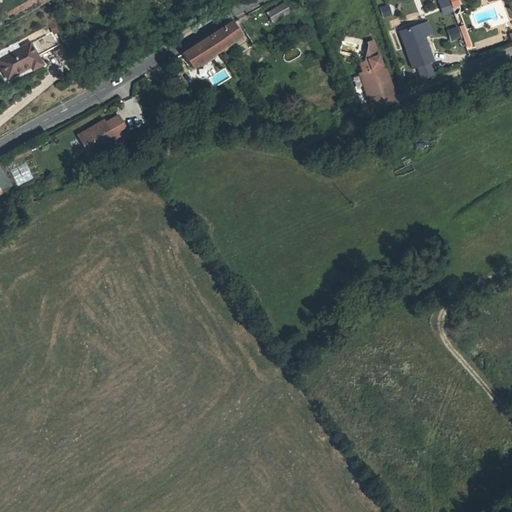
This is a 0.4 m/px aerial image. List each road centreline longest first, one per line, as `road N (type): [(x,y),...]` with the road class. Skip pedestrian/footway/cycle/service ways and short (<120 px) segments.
road 1 (tertiary): [(259,0),(0,148)]
road 2 (track): [(511,268),(454,300),(437,325),(443,343),(511,422)]
